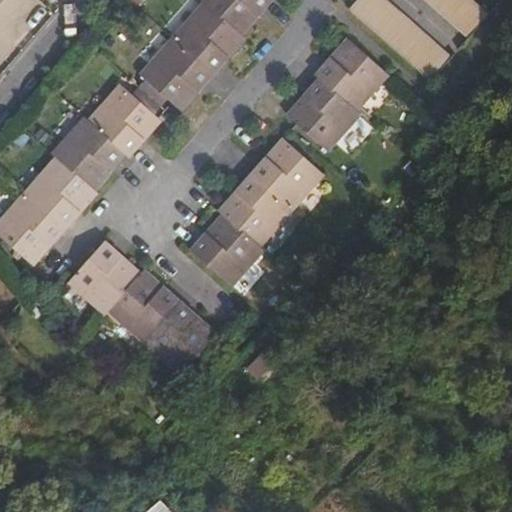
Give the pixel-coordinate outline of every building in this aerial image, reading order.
[(198,0),(202,3),(238,35),(269,0),(198,0)] [(395,0),(354,0),(352,2),(433,73),(453,51),(395,0)] [(439,0),(473,29),(494,6),(487,0),(439,0)] [(202,3),(169,39),(210,76),(243,40),(238,35),(202,3)] [(314,69),(351,103),(385,66),(343,28),(310,65),(314,69)] [(169,39),(137,75),(178,112),(210,76),(169,39)] [(314,69),(282,104),(323,142),(355,106),(351,103),(314,69)] [(118,84),(85,120),(123,154),(126,157),(159,121),(118,84)] [(49,154),(53,157),(91,190),(123,154),(85,120),(81,117),(49,154)] [(279,129),(245,167),(287,203),(320,166),(279,129)] [(53,157),(21,194),(62,230),(94,193),(91,190),(53,157)] [(218,207),(254,239),(287,203),(245,167),(213,203),(218,207)] [(21,194),(0,217),(0,237),(30,265),(62,230),(21,194)] [(254,239),(218,207),(187,243),(228,279),(259,243),(254,239)] [(140,273),(103,240),(67,282),(104,314),(107,310),(140,273)] [(140,273),(107,310),(143,342),(180,300),(144,269),(140,273)] [(217,333),(180,300),(143,342),(180,375),(217,333)] [(173,511),(158,496),(140,511),(173,511)]
